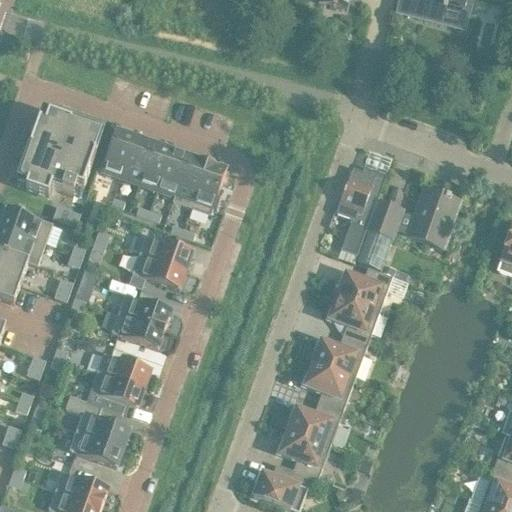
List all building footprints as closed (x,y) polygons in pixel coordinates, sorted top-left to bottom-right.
[(346,13),(349,0),(318,0),(317,6),(346,13)] [(402,0),(402,2),(410,4),(406,17),(440,25),(445,4),(469,11),(471,0),(402,0)] [(382,69),(381,71),(381,75),(381,77),(381,79),(381,85),(381,86),(381,87),(383,87),(384,88),(385,88),(386,88),(387,88),(389,88),(389,89),(390,89),(387,89),(388,89),(389,89),(389,90),(390,91),(392,91),(394,92),(396,91),(397,90),(397,89),(398,89),(396,89),(398,87),(399,83),(399,84),(399,82),(400,82),(399,79),(400,79),(401,77),(401,76),(402,74),(403,74),(403,72),(404,71),(404,70),(404,69),(405,69),(406,65),(407,64),(407,63),(407,60),(406,59),(406,58),(404,57),(402,57),(401,56),(396,56),(395,55),(390,54),(388,54),(386,55),(386,56),(386,57),(385,59),(385,61),(383,65),(383,67),(382,68),(382,69)] [(48,119),(45,128),(39,126),(30,152),(33,153),(30,160),(27,159),(18,185),(50,196),(52,191),(61,195),(73,199),(76,191),(82,194),(102,138),(77,129),(77,130),(70,127),(71,127),(48,119)] [(102,174),(120,181),(134,141),(116,135),(102,174)] [(120,181),(138,187),(152,148),(134,141),(120,181)] [(138,187),(156,193),(170,154),(152,148),(138,187)] [(156,193),(174,200),(188,161),(170,154),(156,193)] [(172,206),(191,212),(207,167),(188,161),(174,200),(172,206)] [(207,167),(191,212),(210,219),(212,213),(216,215),(222,196),(219,195),(226,174),(207,167)] [(356,259),(366,233),(376,205),(386,179),(363,171),(362,175),(352,172),(335,217),(350,223),(349,227),(350,228),(341,253),(356,259)] [(368,234),(357,266),(381,274),(392,243),(395,233),(407,238),(407,240),(443,253),(459,206),(423,193),(413,221),(401,216),(402,215),(376,205),(366,233),(368,234)] [(114,202),(112,209),(122,212),(124,205),(114,202)] [(57,210),(55,216),(66,220),(68,215),(57,210)] [(136,218),(147,222),(150,214),(139,211),(136,218)] [(8,212),(1,233),(45,249),(52,228),(8,212)] [(150,214),(147,222),(158,226),(161,218),(150,214)] [(64,226),(70,228),(74,217),(68,215),(66,220),(64,226)] [(53,222),(64,226),(66,220),(55,216),(53,222)] [(74,217),(70,228),(75,230),(79,219),(74,217)] [(83,234),(91,236),(95,225),(87,222),(83,234)] [(170,236),(181,241),(184,233),(173,229),(170,236)] [(511,231),(496,275),(511,280),(511,231)] [(1,233),(0,234),(0,256),(28,266),(28,267),(37,270),(45,249),(1,233)] [(184,233),(181,241),(192,245),(195,237),(184,233)] [(99,234),(95,243),(106,247),(110,238),(99,234)] [(145,240),(139,259),(185,275),(192,256),(145,240)] [(106,247),(95,243),(92,252),(103,256),(106,247)] [(82,262),(85,253),(73,249),(70,258),(82,262)] [(28,266),(0,256),(0,302),(13,307),(28,267),(28,266)] [(70,258),(67,267),(79,271),(82,262),(70,258)] [(185,275),(139,259),(132,277),(179,294),(185,275)] [(341,287),(336,300),(379,316),(392,281),(367,272),(363,283),(343,276),(339,286),(341,287)] [(71,294),(73,287),(60,283),(58,289),(71,294)] [(71,294),(58,289),(56,295),(68,300),(71,294)] [(77,293),(74,302),(85,306),(89,297),(77,293)] [(68,300),(56,295),(54,302),(66,306),(68,300)] [(124,299),(118,317),(164,334),(171,315),(124,299)] [(346,330),(342,340),(367,349),(379,316),(336,300),(332,313),(329,312),(325,323),(346,330)] [(85,306),(74,302),(71,312),(82,315),(85,306)] [(164,334),(118,317),(111,337),(158,353),(164,334)] [(316,354),(312,367),(355,383),(367,349),(342,340),(338,350),(318,343),(314,353),(316,354)] [(56,352),(53,361),(64,365),(68,356),(56,352)] [(96,377),(104,380),(143,394),(150,374),(103,358),(96,377)] [(43,371),(45,365),(33,360),(31,367),(43,371)] [(64,365),(53,361),(50,371),(61,375),(64,365)] [(43,371),(31,367),(28,373),(41,377),(43,371)] [(342,417),(355,383),(312,367),(307,380),(305,379),(301,390),(321,397),(317,408),(342,417)] [(41,377),(28,373),(26,379),(39,384),(41,377)] [(143,394),(104,380),(97,398),(137,412),(143,394)] [(29,409),(33,399),(23,396),(19,405),(29,409)] [(82,419),(75,437),(122,453),(129,433),(98,422),(102,412),(70,400),(65,413),(82,419)] [(19,405),(16,414),(26,418),(29,409),(19,405)] [(330,450),(342,417),(317,408),(313,418),(293,410),(289,421),(292,422),(287,435),(330,450)] [(35,411),(32,420),(43,424),(47,415),(35,411)] [(43,424),(32,420),(29,430),(40,434),(43,424)] [(6,436),(19,440),(21,434),(8,429),(6,436)] [(317,485),(330,450),(287,435),(282,448),(280,447),(276,457),(296,465),(293,474),(312,482),(311,483),(317,485)] [(4,442),(16,446),(19,440),(6,436),(4,442)] [(122,453),(75,437),(69,455),(116,471),(122,453)] [(511,440),(511,441),(506,438),(493,472),(511,479),(511,440)] [(16,446),(4,442),(2,448),(14,453),(16,446)] [(284,511),(300,511),(311,483),(312,482),(293,474),(276,468),(272,480),(259,475),(255,486),(258,486),(253,500),(284,511)] [(14,470),(11,479),(22,483),(26,474),(14,470)] [(511,511),(511,479),(493,472),(481,506),(497,511),(511,511)] [(61,476),(55,495),(102,511),(108,492),(61,476)] [(22,483),(11,479),(8,489),(19,493),(22,483)] [(101,511),(102,511),(55,495),(48,511),(101,511)]
